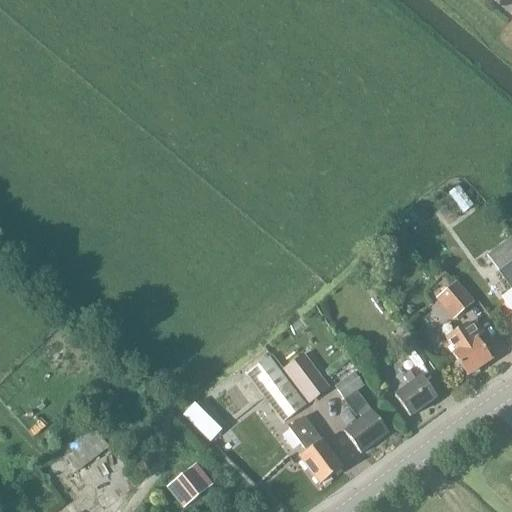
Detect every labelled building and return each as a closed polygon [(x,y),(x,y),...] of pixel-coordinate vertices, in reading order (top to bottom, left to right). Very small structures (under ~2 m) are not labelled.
[(433,214),(462,190),(451,177),(422,201),(433,214)] [(511,241),(488,259),(499,273),(511,291),(511,241)] [(454,320),(473,304),(456,283),(437,299),(454,320)] [(456,354),(453,356),(467,378),(491,362),(477,340),(484,336),(476,324),(469,329),(466,326),(446,339),(456,354)] [(416,369),(428,361),(411,338),(400,346),(416,369)] [(304,355),(284,370),(309,404),(329,389),(304,355)] [(284,424),(306,406),(270,358),(247,375),(284,424)] [(410,419),(437,399),(415,369),(404,377),(411,386),(395,397),(410,419)] [(368,408),(357,393),(364,388),(354,375),(335,388),(344,403),(346,402),(357,417),(359,416),(362,419),(344,432),(361,455),(388,434),(368,408)] [(320,486),(343,469),(322,442),(304,419),(291,428),(298,438),(296,439),(307,453),(300,459),(320,486)] [(98,435),(66,459),(77,474),(109,449),(98,435)] [(184,510),(213,487),(196,466),(167,489),(184,510)]
